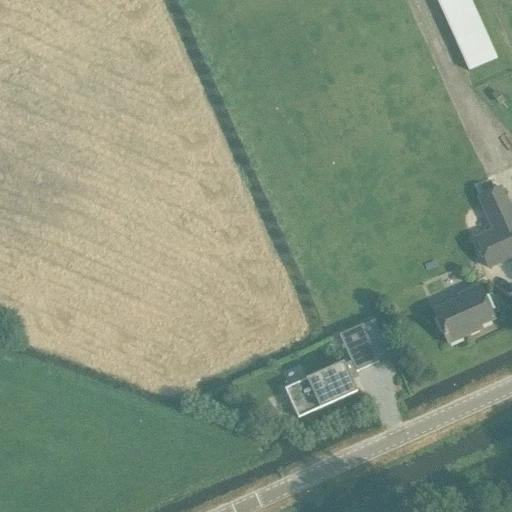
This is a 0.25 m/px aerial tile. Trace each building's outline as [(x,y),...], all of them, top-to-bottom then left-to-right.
[(495,59),(468,0),(438,0),(441,6),(439,7),(468,71),(495,59)] [(493,231),(475,239),(488,268),(511,257),(511,214),(500,188),(478,198),(493,231)] [(459,300),(432,311),(446,344),(480,330),(478,327),(493,320),(491,315),(498,313),(490,296),(485,299),(480,287),(458,296),(459,300)] [(339,336),(356,373),(378,363),(361,326),(339,336)] [(298,419),(356,393),(343,363),(284,390),(298,419)]
